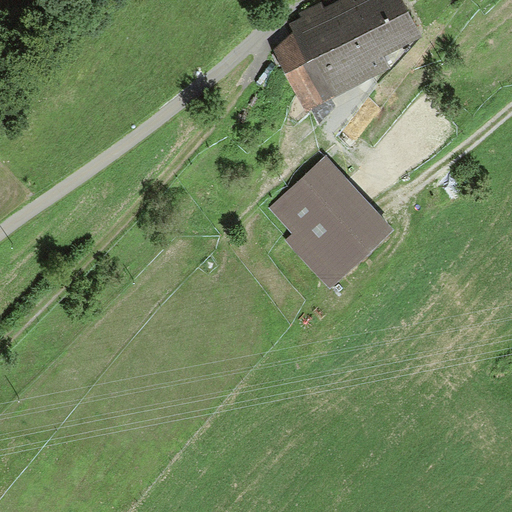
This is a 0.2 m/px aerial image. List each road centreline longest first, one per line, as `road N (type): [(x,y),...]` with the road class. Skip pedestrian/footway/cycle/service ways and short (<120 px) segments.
road 1 (track): [(0,347),(232,100),(257,62),(260,35)]
road 2 (track): [(511,107),(405,194),(374,193),(354,171),(360,144),(475,0)]
